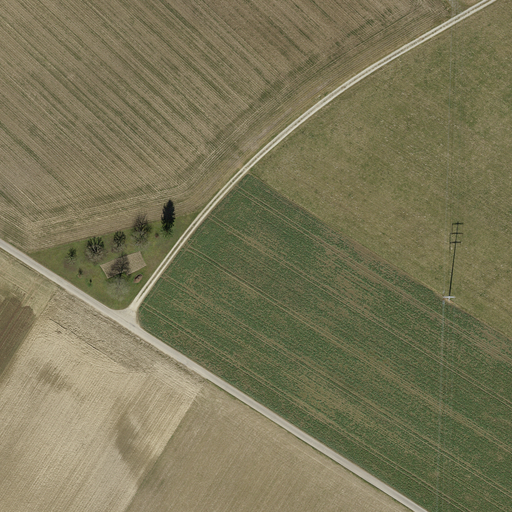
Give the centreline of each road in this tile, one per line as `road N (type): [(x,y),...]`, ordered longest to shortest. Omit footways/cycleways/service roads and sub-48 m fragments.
road 1 (unclassified): [(123,321),(206,211),(278,138),(354,80),(490,0)]
road 2 (unclassified): [(422,511),(123,321)]
road 3 (unclassified): [(123,321),(0,242)]
